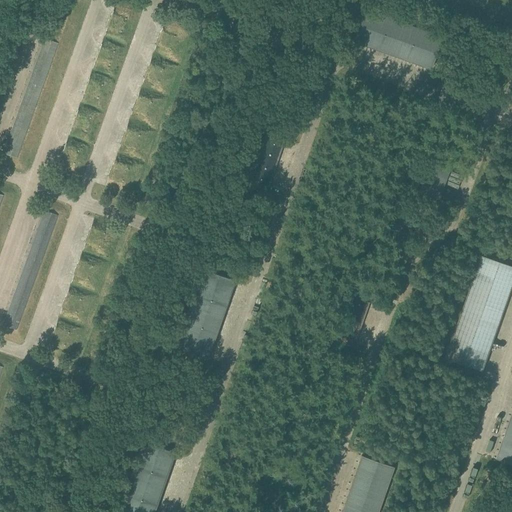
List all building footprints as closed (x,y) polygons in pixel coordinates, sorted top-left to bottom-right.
[(365,9),(354,41),(431,69),(443,37),(365,9)] [(122,33),(127,18),(112,13),(107,27),(122,33)] [(172,51),(177,36),(162,31),(158,45),(172,51)] [(57,43),(46,39),(5,153),(16,157),(57,43)] [(110,66),(115,51),(100,46),(95,60),(110,66)] [(263,50),(259,61),(268,64),(272,53),(263,50)] [(160,84),(165,69),(151,64),(146,78),(160,84)] [(98,99),(103,84),(88,79),(83,93),(98,99)] [(148,117),(154,103),(139,97),(134,111),(148,117)] [(86,132),(91,118),(77,112),(71,127),(86,132)] [(137,150),(142,135),(127,130),(122,144),(137,150)] [(252,180),(268,186),(284,141),(267,136),(252,180)] [(74,165),(79,151),(65,145),(60,160),(74,165)] [(125,183),(130,168),(115,163),(110,177),(125,183)] [(418,195),(438,202),(449,171),(429,164),(418,195)] [(16,329),(57,215),(46,210),(4,325),(16,329)] [(101,248),(107,234),(92,228),(87,243),(101,248)] [(482,370),(511,283),(511,265),(481,255),(445,358),(482,370)] [(90,281),(95,267),(80,261),(75,276),(90,281)] [(203,269),(176,347),(208,358),(235,280),(203,269)] [(78,314),(83,300),(68,294),(63,309),(78,314)] [(352,296),(337,341),(353,347),(369,302),(352,296)] [(66,347),(71,333),(56,327),(51,342),(66,347)] [(511,417),(498,458),(511,463),(511,417)] [(118,511),(154,511),(175,452),(143,441),(118,511)] [(378,511),(394,467),(362,455),(342,511),(378,511)]
